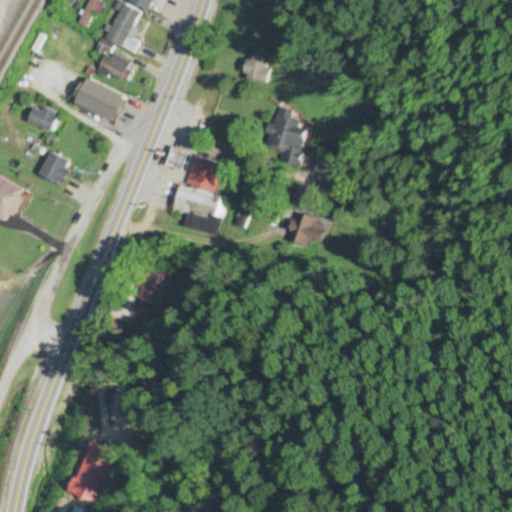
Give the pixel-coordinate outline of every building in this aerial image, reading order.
[(100,2),(96,0),(92,0),(78,25),(86,29),(100,2)] [(155,0),(130,0),(129,3),(150,13),(155,0)] [(127,39),(140,14),(124,5),(106,41),(133,56),(139,45),(127,39)] [(97,73),(123,85),(131,65),(106,53),(97,73)] [(243,77),(259,87),(272,64),(256,55),(243,77)] [(128,99),(89,81),(77,106),(116,124),(128,99)] [(55,133),(60,115),(35,107),(30,125),(55,133)] [(293,111),(281,109),(271,162),(300,167),(306,135),(297,134),(299,122),(291,120),(293,111)] [(74,165),(54,154),(42,176),(62,188),(74,165)] [(222,222),(228,199),(218,196),(225,166),(196,158),(188,189),(181,187),(176,210),(222,222)] [(29,195),(0,177),(0,217),(3,220),(7,214),(15,219),(29,195)] [(170,281),(151,271),(137,300),(156,309),(170,281)] [(117,453),(95,443),(72,496),(95,506),(117,453)]
